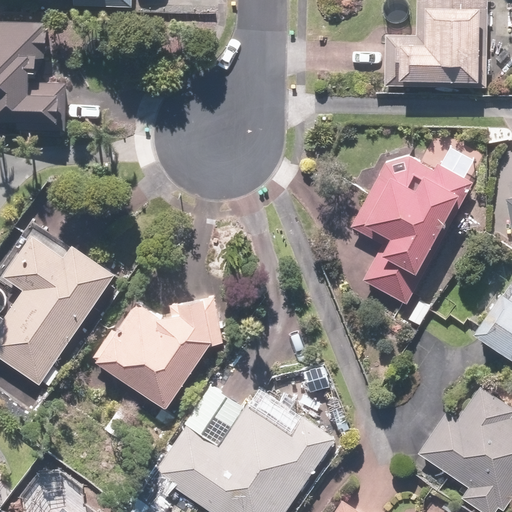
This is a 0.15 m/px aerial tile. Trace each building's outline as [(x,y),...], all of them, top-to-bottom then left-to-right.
[(75,0),(76,7),(136,9),(136,0),(75,0)] [(492,0),(421,0),(419,34),(381,31),(380,45),(388,45),(385,86),(486,93),(492,0)] [(48,20),(0,19),(0,118),(71,120),(72,83),(41,83),(41,71),(46,71),(46,56),(56,56),(57,29),(48,29),(48,20)] [(388,160),(354,225),(386,242),(366,282),(411,305),(476,179),(437,160),(433,168),(414,158),(407,170),(388,160)] [(41,230),(6,277),(24,291),(0,322),(0,351),(41,382),(125,271),(81,238),(71,252),(41,230)] [(511,353),(511,288),(480,326),(511,353)] [(176,316),(145,294),(112,342),(108,339),(98,353),(174,406),(222,336),(213,291),(173,299),(176,316)] [(465,479),(459,490),(494,511),(498,511),(502,506),(506,509),(511,499),(511,401),(485,385),(466,415),(451,406),(422,453),(465,479)] [(223,441),(192,419),(157,470),(216,511),(289,511),(346,433),(308,407),(294,426),(254,397),(223,441)] [(0,491),(9,478),(0,471),(0,491)] [(376,511),(350,494),(337,511),(387,511),(381,508),(378,511),(376,511)] [(81,511),(66,500),(57,511),(81,511)]
